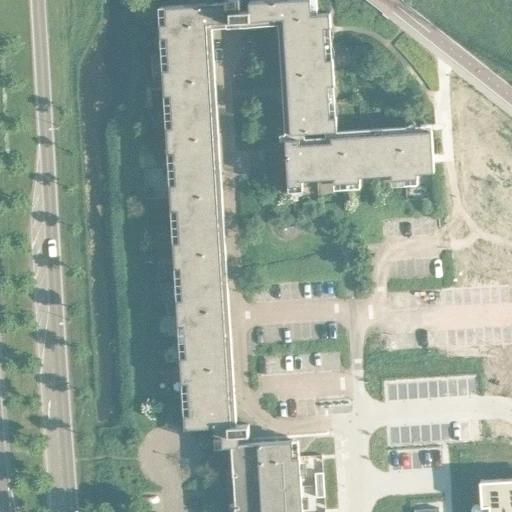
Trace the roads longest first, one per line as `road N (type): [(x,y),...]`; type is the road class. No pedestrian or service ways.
road 1 (secondary): [(66,511),(39,0)]
road 2 (residential): [(361,420),(255,427),(232,47)]
